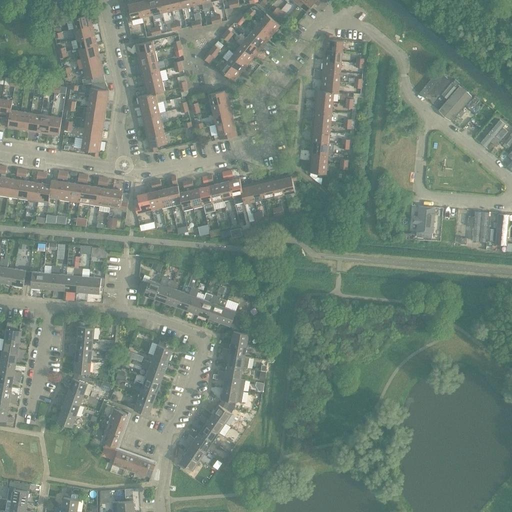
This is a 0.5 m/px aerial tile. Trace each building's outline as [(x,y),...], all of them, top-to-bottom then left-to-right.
[(142,17),(138,0),(135,0),(123,3),(124,10),(129,9),(132,19),(142,17)] [(138,0),(142,17),(152,15),(148,0),(138,0)] [(148,0),(152,15),(162,12),(159,0),(148,0)] [(159,0),(162,12),(172,10),(169,0),(159,0)] [(169,0),(172,10),(182,8),(179,0),(169,0)] [(200,0),(201,0),(202,3),(203,8),(213,6),(211,0),(200,0)] [(322,0),(303,0),(300,5),(307,11),(314,2),(318,5),(322,0)] [(272,13),(275,16),(281,10),(277,7),(272,13)] [(249,9),(247,11),(252,16),(255,12),(251,9),(250,8),(249,9)] [(75,28),(92,24),(88,9),(82,11),(83,16),(72,18),(75,28)] [(281,10),(275,16),(279,19),(284,13),(281,10)] [(241,13),(237,17),(243,21),(246,17),(241,13)] [(260,22),(274,33),(280,25),(267,14),(260,22)] [(253,30),(267,41),(274,33),(260,22),(253,30)] [(59,24),(53,26),(54,33),(61,31),(59,24)] [(77,38),(94,34),(92,24),(75,28),(77,38)] [(224,33),(230,37),(233,33),(228,29),(224,33)] [(267,41),(253,30),(247,38),(260,49),(267,41)] [(94,34),(77,38),(79,48),(97,44),(94,34)] [(325,49),(343,51),(343,40),(332,39),(333,35),(326,34),(325,49)] [(260,49),(247,38),(240,46),(254,57),(260,49)] [(137,55),(155,51),(152,40),(135,44),(137,55)] [(97,44),(79,48),(82,58),(99,54),(97,44)] [(212,49),(217,53),(220,49),(215,44),(212,49)] [(254,57),(240,46),(234,54),(247,65),(254,57)] [(324,60),(342,61),(343,51),(325,49),(324,60)] [(155,51),(137,55),(140,65),(157,61),(155,51)] [(99,54),(82,58),(84,68),(101,64),(99,54)] [(247,65),(234,54),(227,62),(241,73),(247,65)] [(323,70),(341,71),(342,61),(324,60),(323,70)] [(157,61),(140,65),(142,75),(160,70),(157,61)] [(241,73),(227,62),(220,70),(234,81),(241,73)] [(101,64),(84,68),(87,79),(104,74),(101,64)] [(160,70),(142,75),(145,85),(162,80),(160,70)] [(322,80),(340,81),(341,71),(323,70),(322,80)] [(438,71),(420,93),(425,97),(431,90),(437,95),(449,80),(438,71)] [(162,80),(145,85),(147,94),(156,93),(165,91),(162,80)] [(322,80),(321,90),(334,91),(334,92),(339,92),(340,81),(322,80)] [(89,98),(108,101),(109,90),(91,87),(89,98)] [(449,117),(456,110),(458,112),(470,97),(458,87),(440,110),(449,117)] [(321,90),(316,89),(315,100),(333,102),(334,92),(334,91),(321,90)] [(212,104),(229,100),(226,90),(209,94),(212,104)] [(158,103),(156,93),(147,94),(138,96),(140,107),(158,103)] [(88,108),(106,111),(108,101),(89,98),(88,108)] [(2,99),(0,112),(0,116),(9,118),(11,110),(12,100),(2,99)] [(214,114),(231,110),(229,100),(212,104),(214,114)] [(315,110),(332,112),(333,102),(315,100),(315,110)] [(158,103),(140,107),(143,117),(160,112),(158,103)] [(106,111),(88,108),(86,118),(105,121),(106,111)] [(8,127),(18,129),(21,111),(11,110),(9,118),(8,127)] [(231,110),(214,114),(216,124),(233,120),(231,110)] [(332,112),(315,110),(314,120),(331,122),(332,112)] [(28,130),(31,113),(21,111),(18,129),(28,130)] [(160,112),(143,117),(145,127),(163,122),(160,112)] [(31,113),(28,130),(38,132),(41,114),(31,113)] [(41,114),(38,132),(49,133),(51,116),(41,114)] [(51,116),(49,133),(59,135),(62,117),(51,116)] [(105,121),(86,118),(85,128),(103,131),(105,121)] [(219,136),(215,138),(215,140),(216,140),(231,137),(237,135),(233,120),(216,124),(219,135),(219,136)] [(313,130),(330,132),(331,122),(314,120),(313,130)] [(500,120),(481,142),(486,147),(496,135),(502,140),(508,132),(502,128),(505,125),(500,120)] [(163,122),(145,127),(147,136),(165,132),(163,122)] [(83,138),(102,141),(103,131),(85,128),(83,138)] [(312,141),(330,142),(330,132),(313,130),(312,141)] [(165,132),(147,136),(151,152),(158,150),(157,145),(168,143),(165,132)] [(102,141),(83,138),(82,149),(93,151),(92,155),(99,156),(102,141)] [(311,151),(329,152),(330,142),(312,141),(311,151)] [(329,152),(311,151),(309,172),(327,173),(329,152)] [(281,176),(285,194),(296,191),(293,181),(298,179),(296,173),(281,176)] [(271,179),(275,196),(285,194),(281,176),(271,179)] [(1,177),(0,184),(0,194),(8,196),(11,178),(1,177)] [(11,178),(8,196),(18,198),(21,180),(11,178)] [(230,181),(234,198),(235,204),(245,202),(243,196),(244,196),(241,186),(242,186),(240,178),(230,181)] [(261,181),(265,198),(275,196),(271,179),(261,181)] [(21,180),(18,198),(29,199),(31,181),(21,180)] [(51,184),(50,198),(60,199),(63,181),(52,180),(51,184)] [(31,181),(29,199),(28,200),(30,202),(35,203),(37,202),(37,201),(39,201),(42,183),(31,181)] [(63,181),(60,199),(70,201),(73,183),(63,181)] [(220,183),(224,201),(234,198),(230,181),(220,183)] [(251,183),(255,201),(265,198),(261,181),(251,183)] [(42,183),(39,201),(49,202),(50,198),(51,184),(42,183)] [(73,183),(70,201),(80,202),(83,184),(73,183)] [(210,185),(214,203),(224,201),(220,183),(210,185)] [(241,186),(244,196),(243,196),(245,202),(245,203),(255,201),(251,183),(242,186),(241,186)] [(83,184),(80,202),(90,204),(93,186),(83,184)] [(200,188),(204,205),(214,203),(210,185),(200,188)] [(93,186),(90,204),(100,206),(103,187),(93,186)] [(172,206),(182,203),(183,203),(180,193),(180,192),(179,186),(168,188),(172,206)] [(103,187),(100,206),(110,207),(113,189),(103,187)] [(158,190),(162,208),(172,206),(168,188),(158,190)] [(204,205),(200,188),(190,190),(194,208),(204,205)] [(113,189),(110,207),(127,210),(128,203),(129,194),(123,193),(123,190),(113,189)] [(149,193),(153,210),(162,208),(158,190),(149,193)] [(190,190),(180,192),(180,193),(183,203),(182,203),(183,210),(194,208),(190,190)] [(153,210),(149,193),(138,195),(141,206),(136,207),(138,214),(153,210)] [(419,230),(426,231),(433,232),(435,209),(428,209),(428,215),(420,215),(419,230)] [(475,217),(469,216),(468,226),(468,227),(474,227),(473,241),(487,242),(489,213),(475,212),(475,217)] [(504,228),(498,228),(497,239),(503,240),(503,242),(511,243),(511,233),(511,215),(505,215),(504,228)] [(154,221),(139,225),(140,229),(141,231),(155,227),(154,221)] [(209,224),(199,226),(201,234),(211,233),(209,224)] [(241,230),(243,241),(244,241),(253,239),(251,228),(241,230)] [(81,245),(80,253),(92,254),(92,247),(88,246),(81,245)] [(100,248),(99,256),(107,257),(107,253),(100,248)] [(5,260),(1,282),(12,284),(15,268),(8,267),(9,260),(8,260),(5,260)] [(154,262),(152,268),(160,271),(162,265),(154,262)] [(45,272),(43,288),(55,289),(57,266),(52,266),(52,273),(45,272)] [(57,266),(55,289),(66,290),(67,274),(60,273),(60,267),(57,266)] [(15,268),(12,284),(24,286),(25,279),(29,279),(30,271),(27,271),(27,270),(15,268)] [(67,274),(66,290),(77,291),(79,268),(75,268),(74,275),(67,274)] [(79,268),(77,291),(89,292),(90,276),(82,276),(83,269),(79,268)] [(30,271),(29,279),(32,280),(31,287),(43,288),(45,272),(33,271),(33,272),(30,271)] [(194,273),(189,284),(196,287),(200,275),(194,273)] [(90,276),(89,292),(100,293),(101,286),(105,286),(106,278),(101,278),(101,277),(90,276)] [(155,299),(161,284),(150,280),(149,282),(142,280),(138,292),(144,294),(144,295),(155,299)] [(161,284),(155,299),(166,302),(174,281),(170,280),(168,286),(161,284)] [(166,302),(177,306),(182,292),(175,289),(177,282),(174,281),(166,302)] [(177,306),(187,310),(195,289),(192,287),(189,294),(182,292),(177,306)] [(187,310),(198,314),(204,299),(197,297),(199,290),(195,289),(187,310)] [(204,299),(198,314),(209,318),(217,296),(213,295),(211,302),(204,299)] [(220,322),(225,307),(218,305),(220,298),(217,296),(209,318),(220,322)] [(225,307),(220,322),(231,326),(231,325),(235,327),(239,324),(234,316),(236,311),(225,307)] [(78,338),(93,339),(94,327),(97,328),(98,322),(87,321),(86,323),(79,322),(78,338)] [(5,339),(20,342),(22,330),(20,330),(21,324),(8,322),(5,339)] [(232,342),(247,345),(249,333),(244,333),(239,324),(235,327),(234,331),(232,342)] [(93,339),(78,338),(77,345),(70,344),(70,348),(92,350),(93,339)] [(3,350),(25,354),(26,350),(19,349),(20,342),(5,339),(3,350)] [(154,356),(169,361),(173,350),(165,347),(167,344),(160,341),(159,345),(159,344),(154,356)] [(223,352),(245,356),(247,345),(232,342),(230,349),(224,348),(223,352)] [(76,360),(91,362),(92,350),(70,348),(69,352),(76,353),(76,360)] [(1,361),(16,364),(17,357),(24,358),(25,354),(3,350),(1,361)] [(228,365),(243,368),(245,356),(223,352),(222,356),(229,357),(228,365)] [(144,364),(165,372),(169,361),(154,356),(152,363),(145,360),(144,364)] [(91,362),(76,360),(75,372),(76,372),(75,375),(83,377),(84,373),(90,374),(91,362)] [(0,366),(0,372),(21,376),(22,373),(15,371),(16,364),(1,361),(0,366)] [(146,377),(161,382),(165,372),(144,364),(142,368),(149,370),(146,377)] [(219,375),(241,379),(243,368),(228,365),(226,372),(220,371),(219,375)] [(119,370),(116,378),(122,380),(124,372),(119,370)] [(0,384),(12,386),(13,379),(20,381),(21,376),(0,372),(0,384)] [(74,378),(70,389),(84,394),(88,383),(82,381),(83,377),(75,375),(74,378)] [(224,387),(239,390),(241,379),(219,375),(218,379),(225,380),(224,387)] [(136,385),(157,393),(161,382),(146,377),(144,384),(137,382),(136,385)] [(0,395),(17,399),(18,395),(15,395),(15,394),(15,393),(14,393),(13,392),(13,391),(13,390),(13,389),(12,389),(12,386),(0,384),(0,395)] [(139,398),(153,404),(157,393),(136,385),(134,389),(141,391),(139,398)] [(239,390),(224,387),(222,399),(221,402),(234,407),(235,401),(237,402),(239,390)] [(60,393),(59,397),(81,405),(84,394),(70,389),(67,396),(60,393)] [(0,407),(8,409),(9,402),(16,403),(17,399),(0,395),(0,407)] [(65,403),(62,410),(77,415),(81,405),(59,397),(58,401),(65,403)] [(153,404),(139,398),(136,405),(130,403),(128,407),(149,414),(153,404)] [(212,414),(225,423),(232,413),(231,412),(234,408),(234,407),(221,402),(220,405),(219,404),(212,414)] [(8,409),(0,407),(0,419),(6,421),(6,420),(13,421),(14,417),(7,416),(8,409)] [(107,443),(102,456),(115,460),(113,465),(146,477),(149,468),(154,470),(156,464),(116,449),(129,414),(114,408),(102,441),(107,443)] [(77,415),(62,410),(60,417),(53,415),(52,419),(58,421),(58,422),(73,427),(77,415)] [(200,420),(219,432),(225,423),(212,414),(208,420),(202,416),(200,420)] [(199,433),(212,442),(219,432),(200,420),(198,423),(203,427),(199,433)] [(187,438),(206,451),(212,442),(199,433),(195,439),(189,435),(187,438)] [(186,452),(199,461),(206,451),(187,438),(185,442),(191,446),(186,452)] [(199,461),(186,452),(180,462),(178,465),(184,469),(186,466),(193,471),(199,461)] [(7,500),(27,503),(30,487),(22,486),(22,490),(15,489),(15,483),(8,482),(7,487),(9,487),(7,500)] [(77,511),(79,504),(81,504),(82,503),(83,502),(83,500),(83,498),(82,496),(80,495),(72,495),(65,493),(64,497),(62,509),(77,511)] [(118,511),(134,511),(134,501),(133,501),(133,497),(126,498),(126,501),(118,502),(118,511)] [(5,511),(12,511),(32,511),(33,511),(26,510),(27,503),(7,500),(5,511)]
